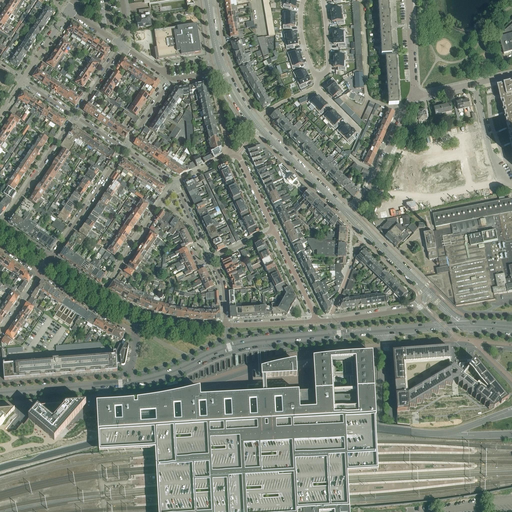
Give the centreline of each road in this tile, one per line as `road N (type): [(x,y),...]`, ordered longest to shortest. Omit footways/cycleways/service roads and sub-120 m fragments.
road 1 (secondary): [(0,395),(142,382),(255,343),(457,328),(511,332)]
road 2 (secondary): [(511,324),(246,339),(142,377),(0,390)]
road 3 (residential): [(347,213),(256,125),(222,69)]
road 4 (residential): [(347,213),(370,188),(412,97)]
road 5 (residential): [(50,258),(123,149)]
road 6 (residential): [(225,325),(168,322),(101,291)]
road 7 (residential): [(73,116),(0,224)]
road 8 (residential): [(101,291),(174,183)]
